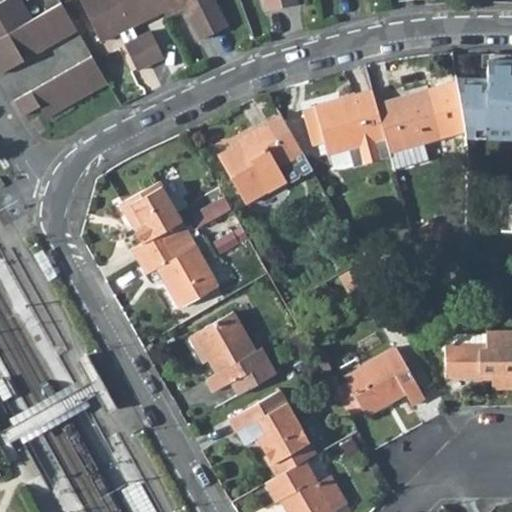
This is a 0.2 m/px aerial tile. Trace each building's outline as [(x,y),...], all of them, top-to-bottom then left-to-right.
[(19,0),(1,0),(0,1),(0,73),(75,31),(59,3),(31,19),(19,0)] [(118,0),(78,0),(99,41),(131,26),(118,0)] [(118,0),(131,26),(162,10),(156,0),(118,0)] [(195,0),(156,0),(162,10),(164,16),(182,7),(198,40),(212,33),(195,0)] [(195,0),(212,33),(226,26),(213,0),(195,0)] [(278,0),(263,0),(265,11),(281,8),(278,0)] [(150,31),(136,38),(149,64),(162,57),(150,31)] [(123,44),(136,70),(149,64),(136,38),(123,44)] [(90,55),(12,100),(21,115),(37,106),(44,118),(106,83),(90,55)] [(511,59),(487,58),(486,70),(480,70),(480,77),(455,76),(465,136),(485,137),(485,131),(511,131),(511,179),(511,182),(510,231),(511,230),(511,59)] [(315,107),(303,110),(308,130),(320,127),(324,139),(328,153),(349,147),(354,166),(390,155),(389,151),(376,103),(372,89),(314,105),(315,107)] [(429,89),(376,103),(389,151),(423,142),(442,136),(429,89)] [(267,122),(269,125),(282,118),(280,114),(267,122)] [(267,122),(237,139),(239,142),(230,147),(217,155),(245,203),(286,180),(291,181),(299,177),(299,172),(304,174),(313,169),(282,118),(269,125),(267,122)] [(308,130),(311,143),(324,139),(320,127),(308,130)] [(390,155),(394,169),(428,159),(423,142),(389,151),(390,155)] [(143,241),(131,248),(139,261),(189,232),(159,180),(123,201),(137,226),(135,227),(143,241)] [(500,230),(510,231),(511,182),(502,181),(500,230)] [(201,225),(234,207),(227,195),(194,212),(201,225)] [(465,262),(472,286),(487,287),(479,257),(480,231),(465,230),(465,257),(465,262)] [(189,232),(139,261),(146,274),(158,267),(166,281),(168,280),(183,305),(219,283),(189,232)] [(232,380),(239,393),(278,372),(264,346),(257,351),(234,310),(197,331),(211,356),(209,357),(217,371),(207,377),(214,390),(232,380)] [(190,335),(204,361),(209,358),(209,357),(211,356),(197,331),(190,335)] [(486,345),(445,344),(445,375),(492,375),(492,386),(511,386),(511,331),(486,333),(486,345)] [(446,333),(445,344),(486,345),(486,333),(446,333)] [(346,380),(333,387),(349,416),(362,408),(364,412),(390,398),(391,400),(405,392),(412,404),(425,396),(396,346),(344,375),(346,380)] [(270,463),(277,475),(305,459),(316,453),(280,389),(229,418),(237,431),(238,430),(246,444),(259,437),(272,461),(270,463)] [(277,475),(266,481),(277,500),(285,496),(287,501),(284,503),(289,511),(332,511),(334,511),(333,510),(346,502),(329,474),(316,481),(305,459),(277,475)]
